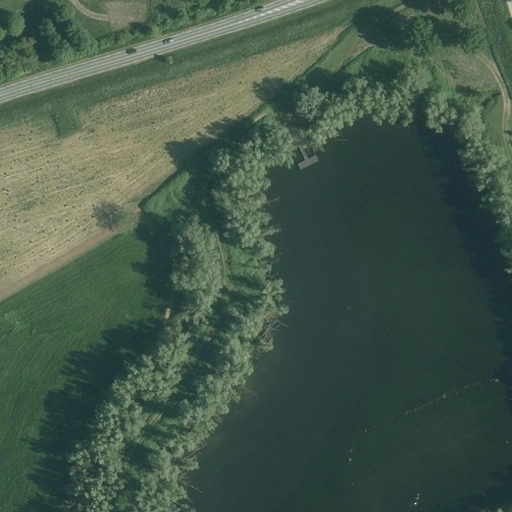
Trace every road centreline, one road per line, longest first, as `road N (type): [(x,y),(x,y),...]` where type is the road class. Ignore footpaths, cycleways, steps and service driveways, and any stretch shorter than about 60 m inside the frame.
road 1 (primary): [(0,97),(305,0)]
road 2 (track): [(402,0),(367,29),(313,116)]
